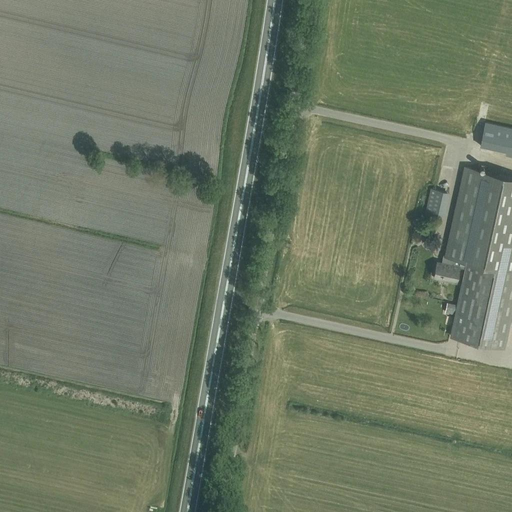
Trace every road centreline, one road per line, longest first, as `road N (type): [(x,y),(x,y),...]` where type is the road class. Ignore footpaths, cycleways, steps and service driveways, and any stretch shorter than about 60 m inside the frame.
road 1 (unclassified): [(220,511),(309,0)]
road 2 (trunk): [(187,511),(274,0)]
